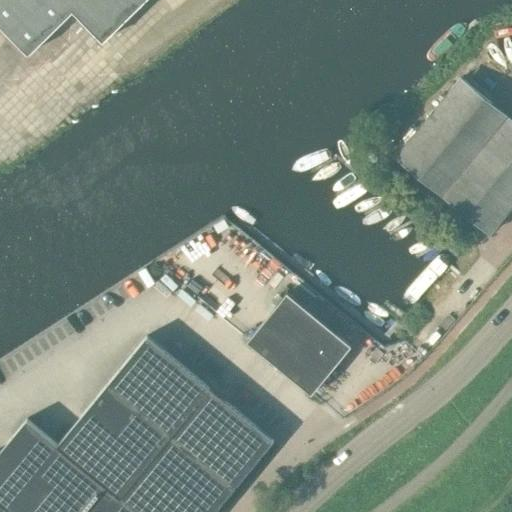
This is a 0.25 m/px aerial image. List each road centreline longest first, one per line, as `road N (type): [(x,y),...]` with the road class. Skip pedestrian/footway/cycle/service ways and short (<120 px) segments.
road 1 (secondary): [(295,511),(440,391),(511,311)]
road 2 (unclassified): [(242,511),(290,456),(331,428)]
